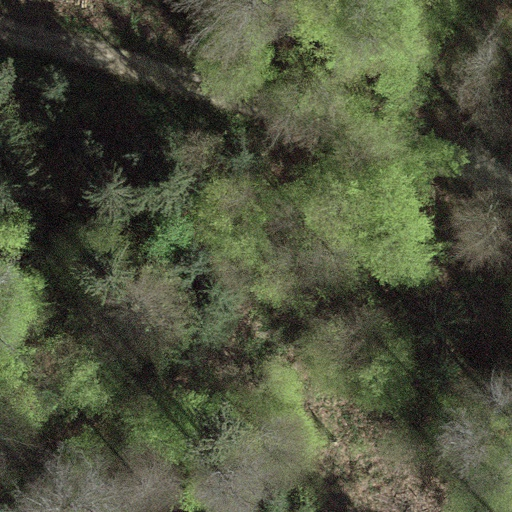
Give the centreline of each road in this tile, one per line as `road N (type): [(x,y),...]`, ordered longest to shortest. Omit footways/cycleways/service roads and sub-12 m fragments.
road 1 (track): [(511,286),(439,288),(217,365),(0,469)]
road 2 (track): [(511,185),(0,31)]
